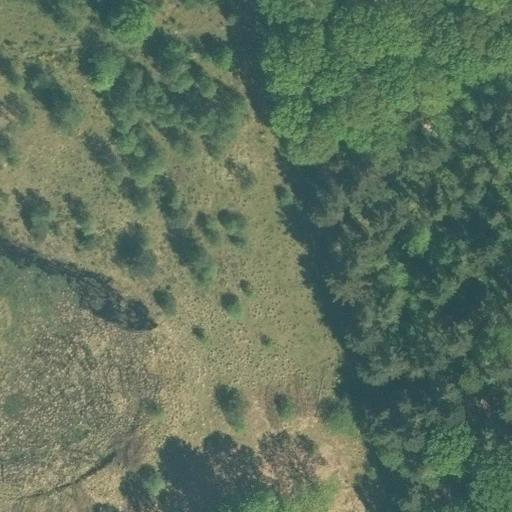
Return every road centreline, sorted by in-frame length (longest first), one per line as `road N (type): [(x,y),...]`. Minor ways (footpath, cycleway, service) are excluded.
road 1 (track): [(401,511),(249,0)]
road 2 (track): [(362,0),(261,37),(217,16),(157,42),(0,57)]
